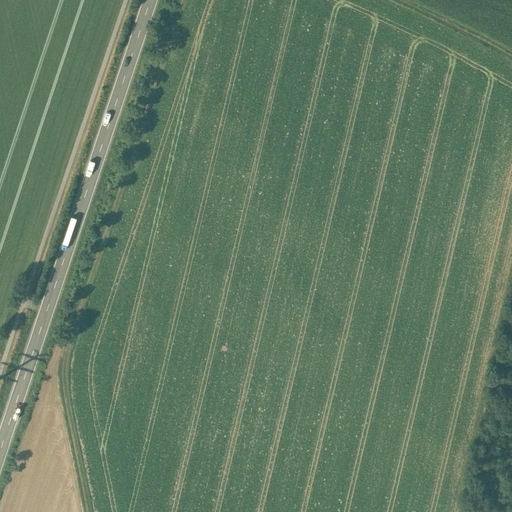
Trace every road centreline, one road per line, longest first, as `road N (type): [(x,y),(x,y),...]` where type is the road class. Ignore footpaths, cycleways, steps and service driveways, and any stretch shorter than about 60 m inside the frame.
road 1 (track): [(89,511),(61,376),(66,334),(180,0)]
road 2 (primary): [(150,0),(0,446)]
road 3 (track): [(404,0),(511,53)]
